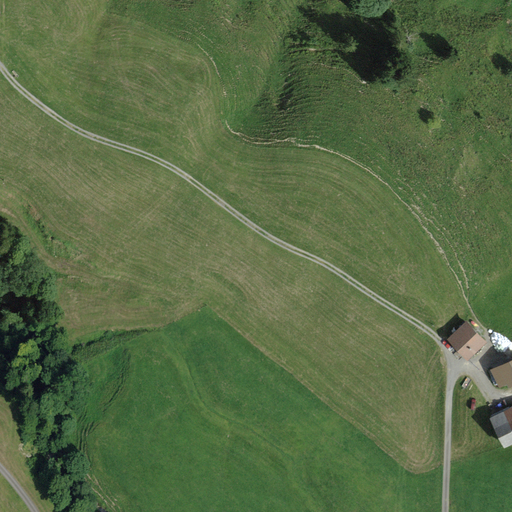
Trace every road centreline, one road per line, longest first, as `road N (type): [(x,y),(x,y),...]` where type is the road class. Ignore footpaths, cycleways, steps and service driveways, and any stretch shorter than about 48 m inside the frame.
road 1 (track): [(446,346),(169,165),(78,131),(0,65)]
road 2 (unclassified): [(446,346),(445,511)]
